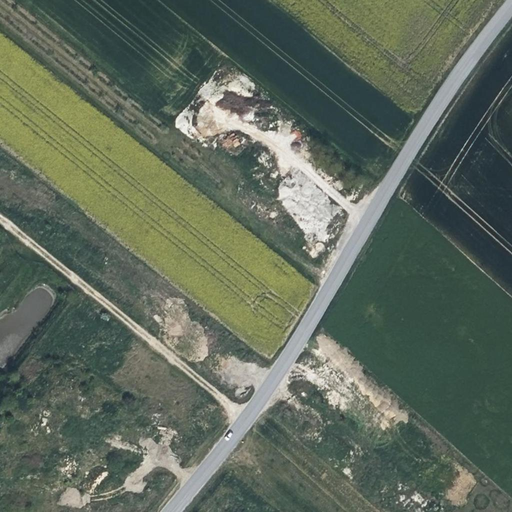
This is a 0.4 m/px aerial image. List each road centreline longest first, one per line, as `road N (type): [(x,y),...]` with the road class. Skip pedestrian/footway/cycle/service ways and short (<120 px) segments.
road 1 (tertiary): [(172,511),(246,415),(426,120),(511,0)]
road 2 (track): [(246,415),(0,216)]
